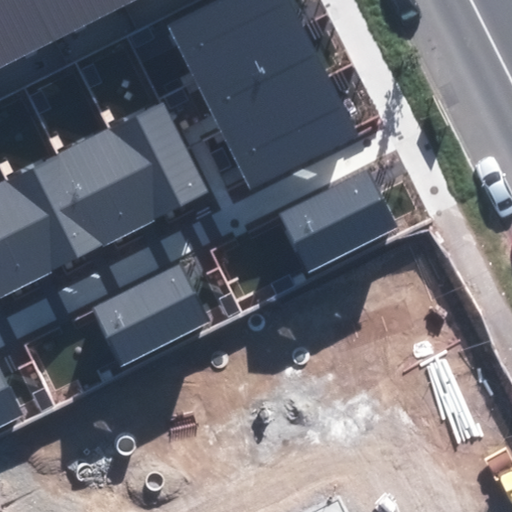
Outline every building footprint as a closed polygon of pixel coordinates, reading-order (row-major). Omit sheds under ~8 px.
[(0,0),(0,71),(55,44),(33,0),(0,0)] [(129,8),(125,0),(33,0),(55,44),(129,8)] [(125,0),(129,8),(146,0),(125,0)] [(305,24),(293,0),(225,0),(172,26),(197,77),(305,24)] [(305,24),(197,77),(222,129),(331,77),(305,24)] [(331,77),(222,129),(251,188),(360,136),(331,77)] [(164,103),(109,130),(152,219),(208,192),(164,103)] [(109,130),(57,155),(58,158),(100,244),(152,219),(109,130)] [(58,158),(6,183),(48,269),(100,244),(58,158)] [(369,170),(279,214),(306,269),(396,225),(369,170)] [(5,182),(0,184),(0,292),(48,269),(6,183),(5,182)] [(183,267),(95,309),(122,364),(209,322),(183,267)] [(407,511),(452,488),(410,409),(383,424),(337,339),(287,366),(302,394),(239,428),(284,511),(407,511)] [(0,368),(0,425),(22,415),(0,368)] [(172,511),(133,444),(15,511),(172,511)]
